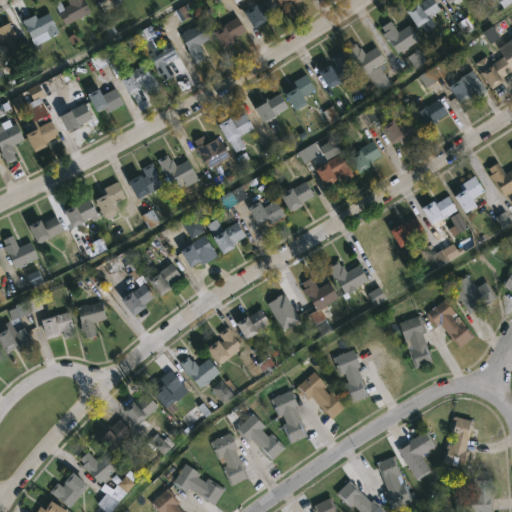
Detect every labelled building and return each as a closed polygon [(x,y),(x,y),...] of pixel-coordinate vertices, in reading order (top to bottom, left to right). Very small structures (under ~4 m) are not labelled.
[(86,0),(92,12),(66,24),(55,1),(57,0),(60,0),(64,7),(71,4),(69,0),(86,0)] [(266,22),(257,27),(247,11),(264,0),(270,0),(278,11),(268,18),(269,20),(266,22)] [(275,0),(279,9),(300,0),(275,0)] [(432,19),(420,27),(409,10),(424,0),(435,0),(441,9),(431,16),(432,19)] [(496,0),(502,8),(511,1),(511,0),(496,0)] [(191,16),(185,5),(174,10),(180,21),(191,16)] [(50,12),(60,33),(35,46),(22,21),(36,14),(39,18),(50,12)] [(235,43),(226,49),(215,30),(238,16),(247,31),(236,38),(238,42),(235,43)] [(290,26),(284,16),(263,27),(269,38),(290,26)] [(399,31),(411,24),(420,40),(399,53),(388,36),(385,38),(382,34),(386,32),(382,27),(392,20),(399,31)] [(204,22),(213,38),(201,44),(205,51),(203,52),(206,57),(196,63),(181,36),(185,33),(184,31),(204,22)] [(0,32),(12,25),(24,49),(0,59),(0,32)] [(481,33),(489,44),(499,38),(491,26),(481,33)] [(511,38),(511,68),(498,48),(511,38)] [(175,75),(164,81),(149,52),(172,40),(180,57),(169,63),(175,75)] [(356,42),(366,53),(377,46),(387,61),(380,66),(391,83),(380,91),(368,73),(365,75),(355,60),(353,61),(345,49),(356,42)] [(493,44),(502,57),(504,56),(511,69),(511,71),(503,77),(507,82),(496,89),(485,73),(483,74),(476,63),(486,56),(489,58),(484,50),(493,44)] [(97,70),(90,58),(112,46),(119,58),(97,70)] [(425,61),(417,49),(406,57),(414,69),(425,61)] [(337,85),(332,88),(322,71),(334,64),(331,58),(342,51),(355,74),(337,85)] [(146,63),(159,86),(148,92),(144,84),(141,85),(143,89),(131,96),(121,77),(146,63)] [(474,69),(488,91),(478,97),(473,90),(471,90),(475,95),(464,103),(452,85),(474,69)] [(435,81),(428,70),(417,76),(425,88),(435,81)] [(316,89),(306,95),(311,104),(299,111),(288,92),(296,89),(292,83),(307,74),(316,89)] [(56,91),(35,102),(29,89),(50,78),(56,91)] [(25,117),(29,115),(32,121),(47,114),(39,98),(43,96),(37,84),(26,89),(32,101),(20,107),(25,117)] [(116,87),(126,104),(110,113),(107,108),(100,112),(90,94),(101,88),(104,94),(116,87)] [(281,93),(290,108),(266,122),(255,105),(265,99),(267,101),(281,93)] [(433,127),(428,130),(417,112),(440,98),(449,113),(438,120),(439,123),(433,127)] [(77,129),(70,132),(62,116),(86,104),(93,117),(81,123),(82,126),(77,129)] [(338,117),(331,106),(322,111),(328,122),(338,117)] [(376,107),(382,117),(362,130),(354,118),(365,111),(366,113),(376,107)] [(247,115),(255,128),(241,137),(247,147),(236,153),(220,125),(236,115),(237,118),(246,113),(247,115)] [(410,118),(421,134),(406,144),(403,139),(396,144),(385,127),(397,119),(400,125),(410,118)] [(0,123),(10,119),(13,126),(18,124),(25,139),(12,145),(19,159),(8,164),(0,146),(0,127),(2,126),(0,123)] [(36,120),(40,128),(52,121),(59,136),(47,142),(49,146),(37,152),(24,126),(36,120)] [(205,136),(209,143),(218,138),(221,142),(223,140),(232,156),(215,167),(214,166),(209,169),(199,151),(197,152),(195,148),(198,147),(195,140),(205,135),(205,136)] [(318,146),(324,160),(340,153),(334,139),(318,146)] [(374,166),(363,173),(351,154),(373,140),(383,155),(372,162),(374,166)] [(296,152),(302,162),(319,153),(313,143),(296,152)] [(341,153),(354,175),(344,181),(340,175),(338,176),(341,180),(330,187),(318,168),(341,153)] [(168,154),(171,160),(173,159),(177,166),(189,159),(200,180),(187,187),(185,183),(176,188),(169,175),(168,176),(165,171),(163,172),(158,160),(168,154)] [(499,162),(505,173),(511,169),(511,191),(506,195),(498,180),(496,182),(494,179),(493,180),(490,176),(493,174),(490,167),(499,162)] [(152,163),(164,186),(140,199),(131,181),(143,174),(144,176),(146,175),(142,168),(152,163)] [(481,205),(469,213),(457,194),(464,189),(461,185),(476,175),(486,190),(475,197),(481,205)] [(108,217),(107,218),(98,200),(106,196),(102,190),(119,181),(127,197),(116,203),(120,211),(108,217)] [(303,206),(293,212),(283,194),(306,181),(314,194),(302,201),(305,205),(303,206)] [(245,190),(245,191),(250,189),(257,201),(252,204),(248,197),(227,209),(220,197),(246,182),(249,187),(245,190)] [(449,195),(459,210),(435,226),(424,209),(436,201),(437,203),(449,195)] [(91,198),(99,214),(97,215),(99,218),(93,221),(91,218),(85,221),(86,223),(75,229),(64,209),(76,202),(78,205),(91,198)] [(277,200),(287,216),(271,226),(268,221),(261,225),(251,208),(262,201),(266,206),(277,200)] [(466,229),(458,212),(448,217),(453,226),(448,229),(452,236),(466,229)] [(510,224),(505,212),(494,217),(499,229),(510,224)] [(205,231),(192,239),(181,221),(195,214),(205,231)] [(57,215),(65,231),(39,244),(30,226),(43,219),(44,222),(57,215)] [(416,216),(425,229),(412,237),(414,239),(403,247),(391,228),(403,221),(405,223),(416,216)] [(217,218),(224,230),(238,221),(247,236),(235,243),(238,248),(226,255),(206,224),(217,218)] [(17,242),(19,247),(32,241),(40,259),(16,270),(8,250),(5,251),(3,247),(7,245),(4,239),(14,235),(17,242)] [(220,256),(210,263),(207,258),(194,268),(183,251),(205,235),(220,256)] [(105,250),(101,238),(90,243),(95,254),(105,250)] [(437,267),(461,254),(454,242),(430,256),(437,267)] [(338,260),(342,266),(343,265),(348,272),(359,264),(369,280),(351,293),(350,292),(347,294),(340,281),(338,282),(330,271),(332,270),(329,266),(338,260)] [(173,289),(163,297),(151,280),(172,263),(182,276),(171,285),(174,289),(173,289)] [(511,290),(503,285),(511,268),(511,290)] [(25,275),(31,288),(43,282),(37,270),(25,275)] [(469,273),(477,288),(487,280),(498,298),(470,315),(461,299),(459,300),(456,295),(458,294),(452,284),(469,273)] [(146,308),(137,315),(124,300),(141,286),(137,281),(143,276),(148,282),(146,284),(156,296),(145,305),(146,308)] [(313,278),(318,288),(330,282),(339,299),(321,308),(332,329),(322,335),(309,315),(318,310),(311,298),(310,298),(307,293),(305,294),(302,290),(305,288),(302,283),(313,278)] [(366,293),(372,305),(384,300),(379,287),(366,293)] [(266,302),(280,331),(298,322),(285,294),(266,302)] [(7,310),(11,321),(40,308),(35,298),(7,310)] [(453,316),(458,323),(462,320),(475,336),(459,348),(454,342),(453,343),(440,324),(437,327),(433,322),(432,323),(427,314),(441,302),(440,301),(444,298),(457,313),(453,316)] [(102,301),(107,319),(94,323),(97,336),(87,339),(85,332),(82,333),(80,324),(83,323),(79,308),(89,304),(89,305),(93,304),(92,302),(102,301)] [(261,333),(250,340),(238,324),(261,308),(271,323),(259,331),(261,333)] [(70,312),(77,336),(66,339),(63,331),(61,331),(63,336),(49,340),(43,319),(70,312)] [(421,316),(427,333),(424,334),(433,361),(415,368),(409,349),(414,347),(411,338),(406,340),(400,323),(405,321),(404,320),(407,319),(407,320),(421,316)] [(228,326),(244,348),(222,365),(210,349),(221,340),(221,342),(223,340),(218,334),(228,326)] [(25,327),(34,342),(18,351),(17,348),(9,353),(0,338),(0,333),(10,328),(14,334),(25,327)] [(359,368),(364,383),(366,382),(368,388),(367,389),(369,396),(351,403),(344,384),(349,382),(345,373),(340,375),(334,358),(355,350),(361,367),(359,368)] [(188,356),(192,362),(194,360),(199,366),(210,358),(221,372),(201,388),(192,377),(191,377),(188,373),(186,374),(180,363),(188,356)] [(262,371),(272,365),(268,358),(258,364),(262,371)] [(186,393),(168,407),(156,392),(162,387),(157,381),(174,367),(191,389),(186,393)] [(328,385),(324,388),(330,394),(334,391),(348,406),(333,420),(312,396),(309,400),(300,393),(302,392),(298,387),(315,372),(328,385)] [(210,389),(223,404),(233,396),(220,380),(210,389)] [(296,409),(309,436),(291,445),(282,425),(287,423),(283,415),(279,416),(272,400),(292,390),(300,407),(296,409)] [(147,394),(160,407),(140,426),(125,410),(134,401),(136,403),(147,394)] [(263,430),(269,436),(273,433),(286,447),(272,461),(268,456),(266,457),(262,453),(264,452),(252,438),(248,442),(243,436),(241,438),(239,435),(241,434),(236,429),(254,413),(266,426),(263,430)] [(469,440),(467,451),(470,451),(466,470),(444,464),(449,445),(452,446),(455,437),(451,436),(456,416),(474,421),(469,440)] [(120,419),(133,431),(115,451),(99,436),(108,426),(111,428),(120,419)] [(427,430),(437,446),(422,455),(432,471),(418,480),(398,449),(427,430)] [(237,451),(244,466),(245,466),(249,478),(231,486),(222,466),(227,464),(224,457),(218,459),(210,442),(231,432),(239,450),(237,451)] [(148,442),(162,456),(170,447),(155,434),(148,442)] [(89,452),(98,462),(108,453),(120,467),(101,484),(91,472),(89,473),(82,466),(84,465),(80,460),(89,452)] [(396,472),(401,485),(407,483),(414,501),(392,510),(385,492),(389,491),(381,472),(379,473),(375,463),(396,455),(402,470),(396,472)] [(199,477),(206,482),(208,480),(225,491),(216,505),(208,501),(207,502),(204,500),(205,498),(190,489),(188,492),(181,488),(180,490),(175,487),(177,485),(174,483),(186,464),(201,473),(199,477)] [(89,487),(70,509),(50,492),(58,483),(64,489),(67,486),(65,484),(75,472),(90,486),(89,487)] [(117,474),(122,480),(127,475),(136,483),(110,511),(107,511),(98,503),(107,493),(109,495),(117,485),(112,479),(117,474)] [(456,511),(456,497),(475,496),(474,478),(492,477),(493,511),(456,511)] [(356,486),(360,488),(359,489),(372,502),(374,499),(378,503),(379,502),(387,511),(361,511),(354,505),(351,508),(336,494),(350,480),(356,486)] [(168,488),(171,492),(173,490),(181,502),(177,505),(182,511),(157,511),(150,503),(168,488)] [(331,497),(333,498),(338,511),(315,511),(313,506),(331,497)] [(54,502),(68,511),(37,511),(41,507),(47,511),(54,502)]
